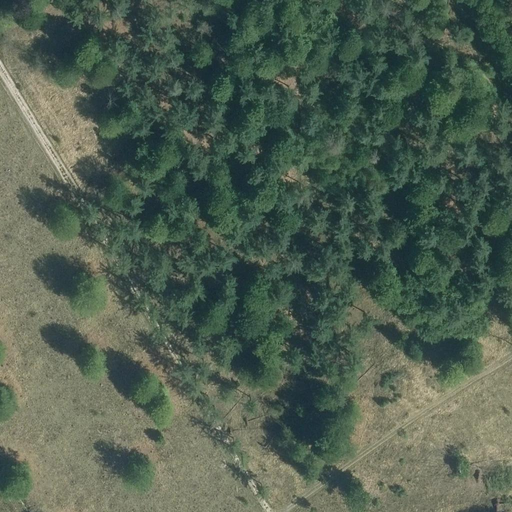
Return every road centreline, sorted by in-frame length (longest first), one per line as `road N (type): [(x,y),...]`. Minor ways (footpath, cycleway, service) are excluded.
road 1 (track): [(0,70),(269,511)]
road 2 (track): [(284,511),(511,356)]
